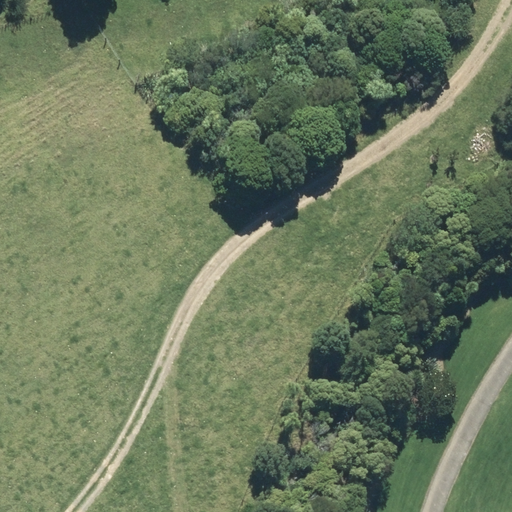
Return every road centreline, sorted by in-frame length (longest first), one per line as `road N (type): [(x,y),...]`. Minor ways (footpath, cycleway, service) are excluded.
road 1 (track): [(511,0),(475,71),(294,198),(192,299),(138,420),(62,511)]
road 2 (track): [(429,511),(482,386),(511,349)]
